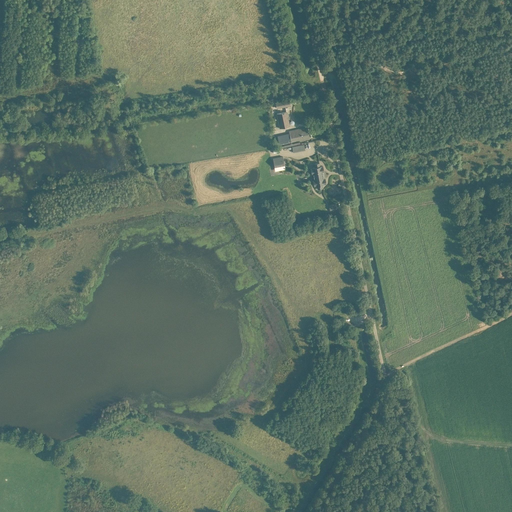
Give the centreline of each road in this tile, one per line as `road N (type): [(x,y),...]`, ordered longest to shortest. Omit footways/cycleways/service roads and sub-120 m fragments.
road 1 (unclassified): [(314,511),(384,391),(328,102)]
road 2 (track): [(376,337),(391,320),(335,70),(321,77)]
road 3 (track): [(293,511),(362,396),(355,316)]
road 4 (track): [(383,375),(511,310)]
